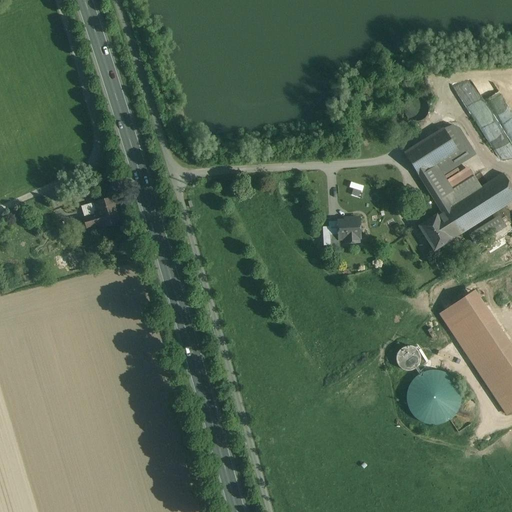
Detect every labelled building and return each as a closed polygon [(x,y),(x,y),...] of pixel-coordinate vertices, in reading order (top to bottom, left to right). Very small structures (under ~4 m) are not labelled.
[(471,79),(455,89),(498,155),(511,146),(511,136),(511,135),(511,134),(511,112),(497,90),(483,99),(471,79)] [(444,129),(405,154),(442,213),(445,210),(451,207),(449,204),(440,190),(427,170),(450,156),(458,151),(448,136),(444,129)] [(469,154),(454,132),(448,136),(458,151),(462,158),(469,154)] [(458,151),(450,156),(454,163),(462,158),(458,151)] [(470,170),(440,190),(449,204),(452,202),(448,195),(475,177),(470,170)] [(451,207),(445,210),(460,234),(484,220),(489,227),(505,218),(505,216),(501,209),(511,202),(511,188),(503,174),(451,207)] [(114,199),(96,204),(99,215),(101,224),(102,227),(120,222),(114,199)] [(442,213),(420,227),(435,251),(460,234),(445,210),(442,213)] [(99,215),(85,219),(87,228),(101,224),(99,215)] [(359,218),(351,219),(351,221),(338,221),(339,234),(339,240),(340,240),(345,239),(345,243),(355,243),(355,239),(360,238),(359,218)] [(339,234),(330,235),(331,250),(340,250),(340,240),(339,240),(339,234)] [(84,249),(48,259),(52,277),(89,267),(84,249)] [(511,410),(511,345),(476,290),(440,313),(507,414),(511,410)] [(406,369),(425,363),(419,344),(400,351),(406,369)] [(468,407),(446,364),(404,385),(426,429),(468,407)]
